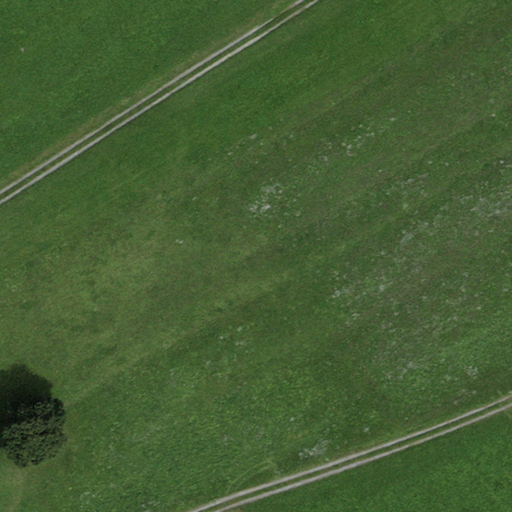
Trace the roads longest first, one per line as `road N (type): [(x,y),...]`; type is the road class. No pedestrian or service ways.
road 1 (track): [(0,204),(318,0)]
road 2 (track): [(232,511),(511,397)]
